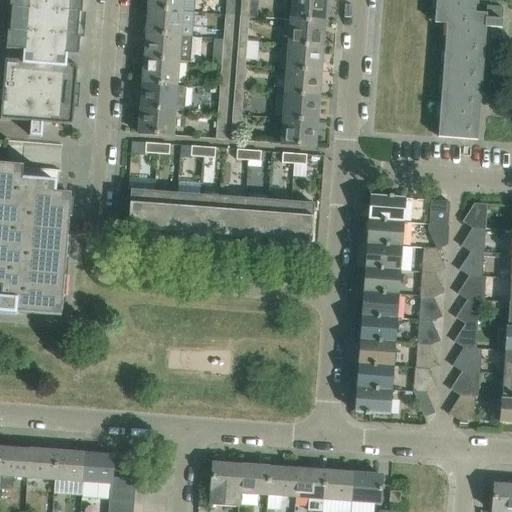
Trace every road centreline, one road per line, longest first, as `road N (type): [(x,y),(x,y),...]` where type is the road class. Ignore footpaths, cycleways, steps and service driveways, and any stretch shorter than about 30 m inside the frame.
road 1 (residential): [(335,295),(107,277),(97,264),(116,0)]
road 2 (residential): [(439,445),(458,177)]
road 3 (residential): [(186,427),(0,414)]
road 4 (residential): [(344,169),(357,0)]
road 5 (residential): [(326,436),(335,295)]
road 6 (residential): [(326,436),(186,427)]
road 7 (residential): [(335,295),(344,169)]
